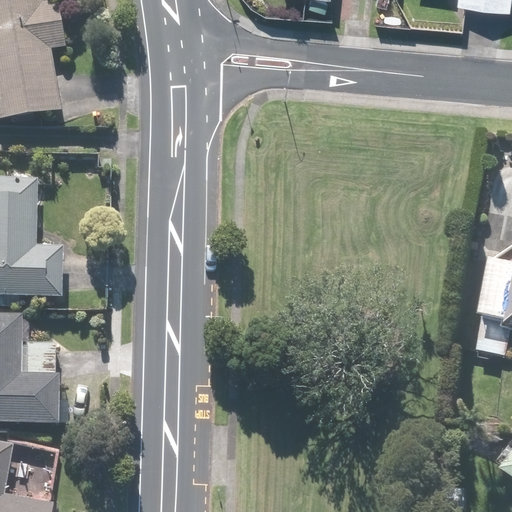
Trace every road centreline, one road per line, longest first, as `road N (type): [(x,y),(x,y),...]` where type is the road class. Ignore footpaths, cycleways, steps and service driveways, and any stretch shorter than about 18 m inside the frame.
road 1 (secondary): [(167,511),(185,77)]
road 2 (residential): [(345,71),(511,84)]
road 3 (residential): [(186,47),(313,58),(345,71)]
road 4 (residential): [(345,71),(313,81),(185,77)]
